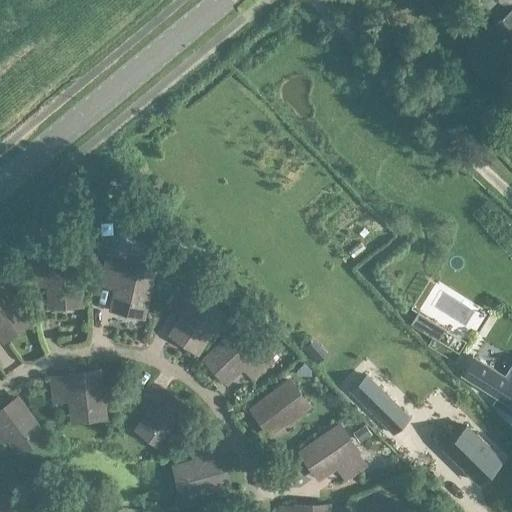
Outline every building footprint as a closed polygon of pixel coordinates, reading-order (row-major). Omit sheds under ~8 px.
[(468,52),(489,73),(511,49),(511,10),(500,23),(499,21),(468,52)] [(130,218),(134,219),(154,208),(147,197),(125,210),(130,218)] [(105,235),(108,252),(108,254),(119,253),(116,234),(105,235)] [(180,264),(188,272),(199,261),(190,253),(180,264)] [(81,304),(79,258),(50,259),(52,305),(81,304)] [(114,308),(143,315),(154,270),(125,263),(114,308)] [(0,329),(6,338),(30,321),(4,283),(0,286),(0,329)] [(173,334),(198,350),(224,312),(199,296),(173,334)] [(410,322),(426,332),(433,320),(417,310),(410,322)] [(207,358),(227,380),(261,348),(240,327),(207,358)] [(511,363),(505,375),(474,355),(462,373),(511,404),(511,363)] [(70,374),(75,419),(104,416),(99,370),(70,374)] [(366,375),(350,391),(393,433),(409,417),(366,375)] [(254,409),(272,432),(308,404),(291,381),(254,409)] [(139,429),(163,446),(190,409),(167,392),(139,429)] [(0,423),(21,453),(45,435),(18,398),(0,410),(0,423)] [(474,434),(466,426),(456,436),(444,424),(433,435),(480,482),(501,461),(490,449),(491,447),(476,432),(474,434)] [(303,451),(320,476),(358,450),(341,425),(303,451)] [(359,443),(371,435),(364,425),(352,433),(359,443)] [(176,467),(184,496),(228,483),(220,455),(176,467)] [(386,511),(414,511),(394,500),(386,511)]
